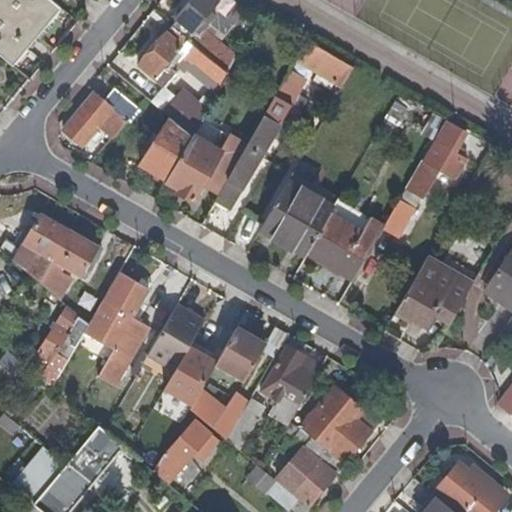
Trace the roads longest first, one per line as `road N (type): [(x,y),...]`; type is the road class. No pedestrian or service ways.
road 1 (residential): [(10,146),(440,396)]
road 2 (residential): [(128,0),(10,146)]
road 3 (residential): [(440,396),(345,511)]
